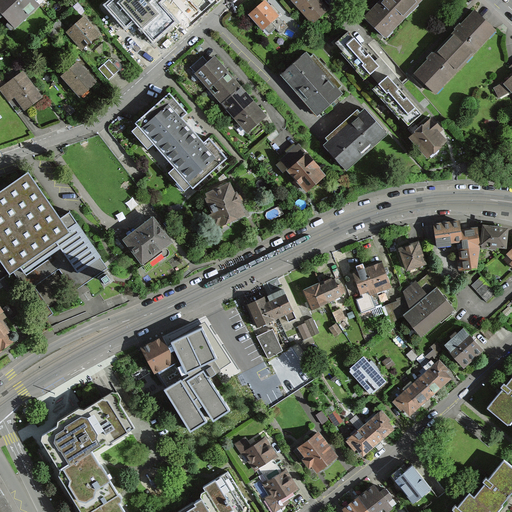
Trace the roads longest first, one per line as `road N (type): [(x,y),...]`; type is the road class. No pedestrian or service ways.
road 1 (tertiary): [(0,400),(125,326),(368,212),(453,197),(511,202)]
road 2 (residential): [(0,157),(103,113),(238,0)]
road 3 (residential): [(511,342),(310,511)]
